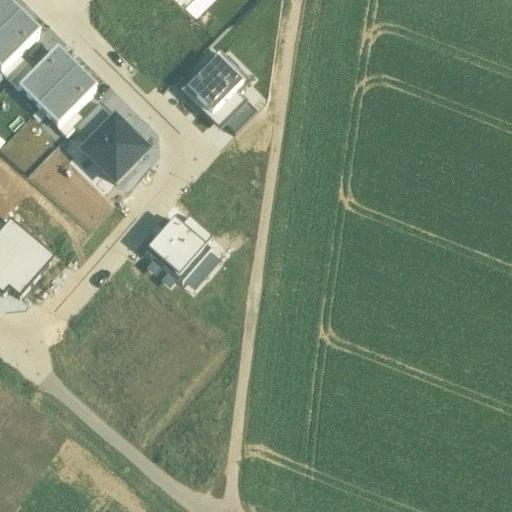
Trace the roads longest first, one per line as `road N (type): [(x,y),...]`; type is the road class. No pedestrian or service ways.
road 1 (track): [(294,0),(223,511)]
road 2 (residential): [(17,356),(187,151),(74,27),(69,1)]
road 3 (track): [(42,377),(198,511)]
